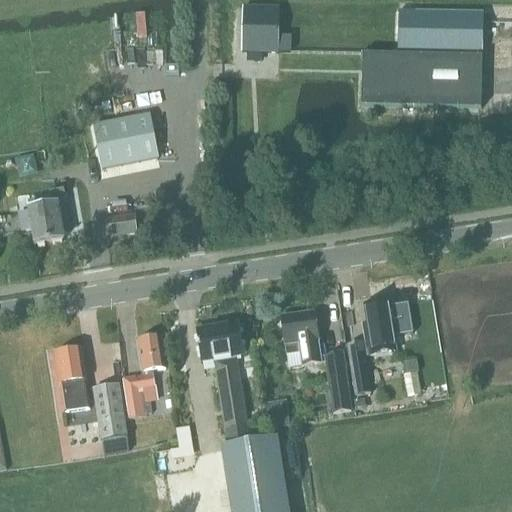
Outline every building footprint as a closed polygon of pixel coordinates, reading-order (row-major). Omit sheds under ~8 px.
[(244,10),(243,53),(279,54),(292,54),(292,38),(280,38),(280,10),(244,10)] [(361,55),(361,56),(363,56),(362,108),(481,110),(483,14),(399,13),(398,55),(361,55)] [(149,116),(93,127),(101,171),(153,161),(158,160),(155,147),(149,116)] [(36,245),(64,239),(62,232),(70,230),(63,191),(49,193),(52,206),(29,210),(36,245)] [(108,237),(137,235),(135,216),(105,220),(108,237)] [(393,353),(389,305),(365,307),(368,326),(363,326),(366,355),(393,353)] [(326,365),(330,396),(334,417),(352,414),(349,393),(343,356),(319,360),(313,314),(281,320),(288,357),(300,355),(303,368),(326,365)] [(227,436),(248,433),(247,430),(248,430),(235,359),(245,358),(239,326),(196,332),(201,364),(215,362),(227,436)] [(144,378),(124,381),(129,415),(130,421),(147,419),(146,405),(157,403),(155,389),(152,374),(166,372),(161,338),(139,342),(144,378)] [(355,398),(363,397),(371,395),(363,345),(348,347),(355,398)] [(66,416),(91,411),(81,353),(56,356),(66,416)] [(419,373),(417,361),(403,364),(405,376),(419,373)] [(422,396),(418,374),(404,376),(408,399),(422,396)] [(106,388),(92,390),(100,443),(127,439),(119,386),(106,388)] [(176,429),(178,439),(190,437),(188,427),(176,429)] [(288,511),(277,438),(221,446),(231,511),(288,511)]
